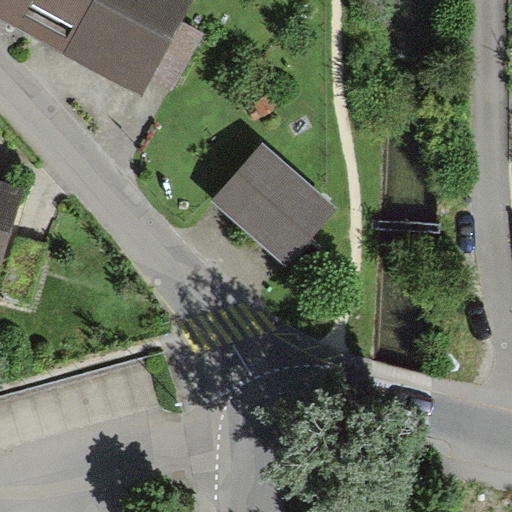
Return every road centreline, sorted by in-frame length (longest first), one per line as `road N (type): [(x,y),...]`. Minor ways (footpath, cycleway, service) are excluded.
road 1 (residential): [(507,432),(490,0)]
road 2 (residential): [(0,71),(222,326),(269,398)]
road 3 (residential): [(269,398),(312,380),(507,432)]
road 4 (residential): [(269,398),(246,439),(244,511)]
